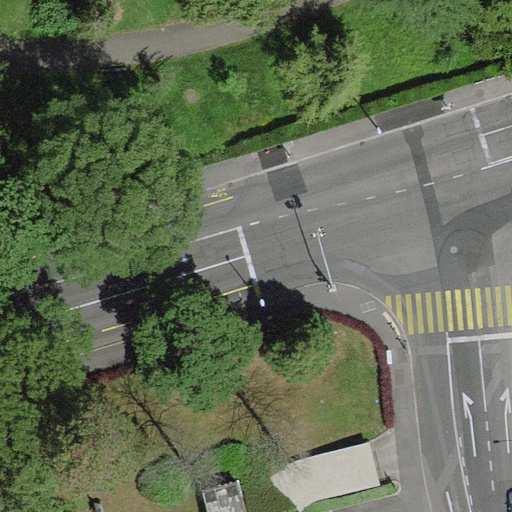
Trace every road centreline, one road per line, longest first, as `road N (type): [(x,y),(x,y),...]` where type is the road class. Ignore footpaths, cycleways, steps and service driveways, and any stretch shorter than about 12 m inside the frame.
road 1 (primary): [(447,188),(0,313)]
road 2 (residential): [(492,511),(472,412),(447,188)]
